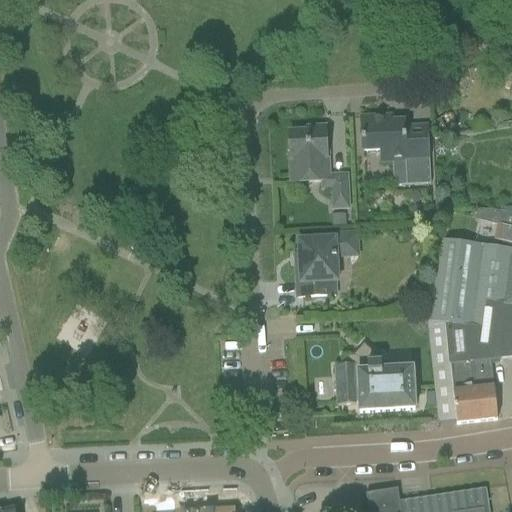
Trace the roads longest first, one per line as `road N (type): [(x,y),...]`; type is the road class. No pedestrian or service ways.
road 1 (residential): [(259,474),(248,149),(256,117),(279,103),(382,87),(414,54),(444,0)]
road 2 (residential): [(259,474),(304,459),(511,440)]
road 3 (residential): [(42,478),(232,468),(259,474)]
road 4 (residential): [(42,478),(0,273)]
